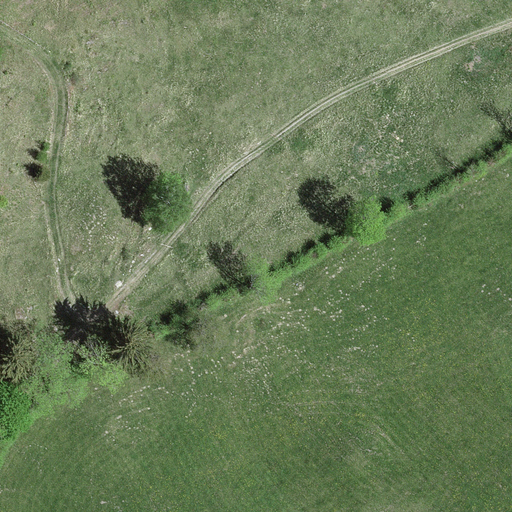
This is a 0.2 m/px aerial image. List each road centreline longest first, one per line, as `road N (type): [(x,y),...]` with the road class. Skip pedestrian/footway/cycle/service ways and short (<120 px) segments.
road 1 (track): [(0,434),(90,320),(217,191),(398,62),(511,24)]
road 2 (track): [(90,320),(76,304),(50,198),(63,113),(42,67),(0,40)]
